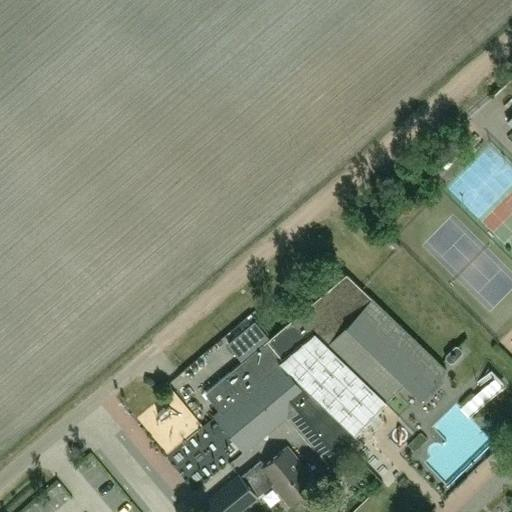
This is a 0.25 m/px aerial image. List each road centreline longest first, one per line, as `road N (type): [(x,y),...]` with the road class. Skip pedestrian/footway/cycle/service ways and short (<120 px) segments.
road 1 (track): [(511,45),(177,334)]
road 2 (unclassified): [(0,483),(177,334)]
